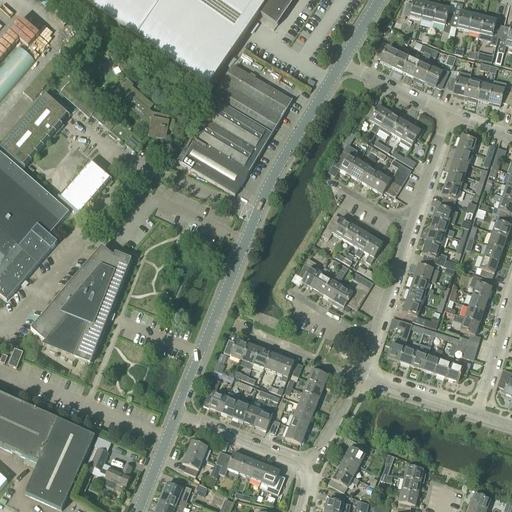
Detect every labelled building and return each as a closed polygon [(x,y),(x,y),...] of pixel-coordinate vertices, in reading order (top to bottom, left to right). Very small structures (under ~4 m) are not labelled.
[(54,0),(203,98),(255,18),(270,29),(289,0),(54,0)] [(422,22),(426,5),(414,2),(413,6),(407,5),(404,16),(403,16),(402,20),(404,21),(405,17),(410,18),(410,19),(422,22)] [(432,24),(434,25),(438,8),(426,5),(422,22),(432,24)] [(432,24),(431,30),(442,32),(442,34),(440,43),(446,45),(450,29),(451,29),(454,16),(448,15),(449,11),(438,8),(434,25),(432,24)] [(460,18),(454,16),(451,29),(457,31),(469,34),(473,17),(461,14),(460,18)] [(474,14),(473,17),(469,34),(479,36),(481,36),(485,20),(480,19),(481,16),(474,14)] [(496,23),(492,22),(493,19),(486,17),(485,20),(481,36),(479,36),(478,41),(490,44),(489,46),(496,48),(498,40),(501,28),(495,26),(496,23)] [(504,29),(495,66),(497,67),(500,58),(503,59),(505,48),(511,49),(511,24),(510,30),(504,29)] [(424,55),(427,49),(416,44),(413,50),(424,55)] [(392,69),(399,54),(388,49),(388,50),(382,47),(376,58),(382,61),(380,64),(392,69)] [(0,68),(0,102),(34,62),(18,48),(0,68)] [(413,79),(417,81),(416,84),(422,87),(430,69),(425,67),(430,57),(428,57),(431,51),(427,49),(424,55),(420,64),(413,79)] [(402,74),(409,59),(399,54),(392,69),(402,74)] [(475,55),(474,61),(483,63),(485,56),(475,54),(475,55)] [(491,65),(493,58),(485,56),(483,63),(491,65)] [(449,58),(446,66),(452,68),(455,60),(449,58)] [(409,59),(402,74),(413,79),(420,64),(409,59)] [(50,63),(23,94),(32,102),(59,71),(50,63)] [(235,199),(292,103),(235,69),(222,84),(206,110),(204,120),(204,121),(193,140),(191,139),(176,164),(235,199)] [(448,74),(443,72),(441,74),(430,69),(423,84),(435,90),(436,86),(442,89),(448,74)] [(451,79),(448,91),(454,92),(453,96),(458,97),(457,100),(464,101),(465,99),(469,83),(470,77),(458,74),(457,80),(451,79)] [(134,155),(143,145),(63,76),(52,88),(89,120),(91,118),(134,155)] [(481,86),(477,102),(489,105),(492,89),(487,88),(488,84),(482,82),(481,86)] [(118,103),(140,121),(138,124),(149,134),(148,138),(165,141),(167,132),(173,133),(175,123),(169,122),(169,119),(154,116),(149,112),(153,107),(131,88),(132,87),(128,83),(122,89),(125,92),(121,96),(122,98),(118,103)] [(469,83),(465,99),(469,100),(468,103),(475,105),(476,102),(477,102),(481,86),(469,83)] [(489,105),(492,106),(492,108),(499,110),(500,108),(501,104),(507,106),(510,94),(509,94),(504,93),(504,92),(506,86),(493,83),(492,89),(489,105)] [(45,97),(0,148),(24,170),(55,134),(62,127),(60,125),(67,117),(45,97)] [(372,108),(365,119),(375,125),(366,140),(371,143),(378,132),(379,133),(390,115),(379,108),(377,111),(372,108)] [(401,121),(390,115),(379,133),(388,138),(390,134),(392,136),(401,121)] [(411,127),(401,121),(392,136),(402,142),(411,127)] [(402,142),(403,142),(401,145),(412,151),(418,141),(419,142),(425,133),(416,128),(415,129),(411,127),(402,142)] [(461,138),(457,150),(472,155),(476,143),(461,138)] [(382,152),(384,148),(376,143),(374,147),(382,152)] [(347,148),(335,169),(351,178),(360,164),(353,160),(357,153),(347,148)] [(485,160),(491,161),(495,150),(489,148),(485,160)] [(378,159),(380,155),(372,150),(370,154),(378,159)] [(457,150),(453,162),(468,167),(472,155),(457,150)] [(391,158),(412,171),(416,165),(405,159),(404,160),(393,154),(391,158)] [(0,280),(0,297),(6,303),(56,245),(48,238),(68,214),(0,155),(0,280)] [(491,170),(497,172),(501,160),(495,158),(491,170)] [(491,161),(485,160),(482,168),(488,170),(491,161)] [(49,174),(57,182),(69,170),(60,162),(49,174)] [(453,162),(449,174),(464,179),(468,167),(453,162)] [(106,183),(109,180),(89,163),(58,200),(79,218),(108,185),(106,183)] [(381,163),(378,172),(387,175),(390,166),(381,163)] [(399,171),(399,173),(409,179),(413,174),(395,163),(392,167),(399,171)] [(351,178),(362,185),(371,170),(360,164),(351,178)] [(362,185),(372,191),(381,177),(371,170),(362,185)] [(497,172),(491,170),(489,178),(494,180),(497,172)] [(479,184),(483,185),(487,173),(483,172),(479,184)] [(399,173),(395,178),(406,185),(409,179),(399,173)] [(449,174),(445,186),(460,191),(465,192),(467,187),(462,185),(464,179),(449,174)] [(385,194),(389,189),(392,183),(381,177),(372,191),(383,198),(385,194)] [(395,178),(392,183),(403,190),(406,185),(395,178)] [(488,195),(492,183),(488,182),(483,194),(488,195)] [(400,195),(403,190),(392,183),(389,189),(400,195)] [(483,185),(479,184),(476,193),(475,196),(480,197),(483,185)] [(442,194),(441,198),(443,199),(442,204),(455,208),(456,203),(460,191),(445,186),(442,194)] [(511,203),(511,190),(506,188),(501,187),(499,191),(504,193),(502,200),(511,203)] [(396,201),(400,195),(389,189),(385,194),(396,201)] [(492,216),(498,218),(511,223),(511,218),(511,203),(502,200),(495,198),(493,202),(500,205),(498,212),(494,210),(492,216)] [(438,208),(434,221),(449,226),(453,227),(457,216),(453,214),(455,208),(442,204),(440,209),(438,208)] [(328,242),(332,235),(333,235),(332,236),(343,242),(352,227),(335,218),(323,239),(328,242)] [(509,228),(511,223),(498,218),(496,224),(492,236),(507,241),(511,229),(509,228)] [(434,221),(430,233),(445,238),(452,240),(454,234),(449,233),(448,230),(449,226),(434,221)] [(343,242),(353,248),(362,234),(352,227),(343,242)] [(460,243),(464,244),(468,232),(463,231),(460,243)] [(430,233),(426,245),(441,250),(445,238),(430,233)] [(373,240),(362,234),(353,248),(358,251),(354,257),(359,260),(363,254),(364,255),(373,240)] [(492,236),(488,247),(503,253),(507,241),(492,236)] [(384,247),(373,240),(364,255),(369,257),(365,264),(370,267),(374,260),(375,261),(384,247)] [(464,244),(460,243),(456,255),(460,256),(464,244)] [(424,257),(422,263),(434,267),(434,266),(443,269),(454,273),(456,268),(445,263),(447,259),(439,256),(441,250),(426,245),(422,256),(424,257)] [(488,247),(484,259),(499,265),(503,253),(488,247)] [(111,315),(128,272),(132,262),(116,256),(114,260),(102,250),(31,332),(45,344),(43,346),(44,346),(48,342),(90,359),(89,360),(92,361),(93,359),(92,359),(97,347),(98,347),(108,321),(105,320),(108,313),(111,315)] [(343,265),(346,261),(338,256),(335,260),(343,265)] [(477,270),(475,275),(480,277),(492,282),(493,276),(495,276),(499,265),(484,259),(479,271),(477,270)] [(304,281),(302,285),(312,291),(325,271),(324,271),(321,277),(315,273),(318,268),(308,262),(298,278),(304,281)] [(331,267),(339,271),(341,267),(334,263),(331,267)] [(417,272),(414,279),(430,284),(434,286),(438,274),(437,274),(439,268),(434,267),(422,263),(420,268),(418,267),(417,272)] [(375,284),(379,278),(368,272),(367,273),(360,269),(358,273),(375,284)] [(325,271),(312,291),(323,298),(332,283),(334,279),(328,275),(329,274),(327,272),(325,271)] [(360,286),(370,292),(374,287),(356,276),(353,280),(361,284),(360,286)] [(469,289),(476,291),(473,298),(488,303),(492,291),(490,290),(492,285),(473,278),(469,289)] [(332,283),(323,298),(333,304),(334,304),(342,290),(336,286),(339,282),(334,279),(332,283)] [(410,291),(426,296),(432,298),(433,293),(427,291),(430,284),(414,279),(410,291)] [(367,298),(370,292),(360,286),(356,291),(367,298)] [(440,301),(445,303),(449,291),(444,289),(440,301)] [(353,296),(342,290),(334,304),(333,304),(332,307),(338,310),(340,310),(341,308),(344,311),(347,307),(350,302),(353,296)] [(364,303),(367,298),(356,291),(353,296),(364,303)] [(410,291),(406,303),(422,308),(426,296),(410,291)] [(449,303),(453,304),(457,292),(452,291),(449,303)] [(361,308),(364,303),(353,296),(350,302),(361,308)] [(473,298),(469,310),(484,315),(488,303),(473,298)] [(445,303),(440,301),(437,313),(441,315),(445,303)] [(357,314),(361,308),(350,302),(347,307),(357,314)] [(414,319),(412,325),(435,332),(438,326),(418,319),(422,308),(406,303),(402,315),(414,319)] [(449,303),(445,315),(450,316),(454,317),(455,314),(454,312),(451,311),(453,304),(449,303)] [(469,310),(465,321),(480,326),(484,315),(469,310)] [(482,340),(476,338),(480,326),(465,321),(455,318),(453,323),(463,327),(461,333),(472,337),(470,342),(469,343),(480,347),(482,340)] [(399,364),(405,350),(404,350),(407,341),(410,332),(411,332),(412,327),(399,323),(397,329),(404,331),(402,340),(402,339),(399,348),(392,345),(387,360),(399,364)] [(412,327),(411,332),(423,336),(425,331),(412,327)] [(425,331),(423,336),(434,339),(436,335),(425,331)] [(436,335),(434,339),(446,343),(448,338),(436,335)] [(448,338),(446,343),(458,347),(458,346),(459,346),(460,343),(459,343),(459,342),(448,338)] [(224,356),(241,363),(248,347),(236,342),(235,346),(228,344),(224,356)] [(478,351),(480,347),(469,343),(469,346),(468,348),(478,351)] [(399,364),(411,369),(417,354),(416,354),(419,347),(413,345),(411,352),(405,350),(399,364)] [(241,363),(253,367),(259,351),(260,349),(253,346),(252,349),(248,347),(241,363)] [(476,356),(478,351),(468,348),(468,349),(466,353),(476,356)] [(411,369),(423,373),(428,358),(430,350),(425,349),(422,356),(417,354),(411,369)] [(21,360),(23,354),(15,351),(8,367),(17,370),(21,360)] [(253,367),(264,372),(270,356),(259,351),(253,367)] [(423,373),(435,377),(440,362),(443,354),(437,352),(434,360),(428,358),(423,373)] [(476,356),(466,353),(464,359),(474,363),(476,356)] [(264,372),(276,376),(282,361),(270,356),(264,372)] [(435,377),(446,381),(453,361),(454,359),(449,357),(446,364),(440,362),(435,377)] [(294,365),(282,361),(276,376),(282,379),(280,383),(286,385),(287,381),(294,365)] [(453,361),(446,381),(458,385),(460,379),(461,377),(463,370),(468,372),(469,372),(471,367),(453,361)] [(216,365),(213,373),(221,376),(224,368),(216,365)] [(298,380),(302,368),(297,366),(292,378),(298,380)] [(328,379),(319,375),(321,373),(314,370),(313,373),(312,373),(308,384),(324,391),(326,392),(329,386),(328,384),(327,383),(328,379)] [(511,377),(502,374),(497,389),(504,392),(503,397),(511,399),(511,377)] [(202,409),(208,411),(220,416),(226,400),(215,396),(219,384),(213,381),(209,393),(202,409)] [(324,391),(308,384),(303,396),(319,402),(324,391)] [(280,398),(282,393),(271,389),(269,393),(280,398)] [(220,416),(232,421),(238,405),(231,402),(233,397),(228,395),(226,400),(220,416)] [(41,467),(60,423),(0,396),(0,448),(38,466),(41,467)] [(279,400),(268,396),(266,401),(273,403),(277,405),(279,400)] [(303,396),(299,407),(315,414),(319,402),(303,396)] [(232,421),(243,425),(249,409),(238,405),(232,421)] [(315,414),(299,407),(296,413),(293,412),(291,417),(294,418),(310,425),(315,414)] [(243,425),(254,430),(261,414),(249,409),(243,425)] [(266,435),(272,419),(261,414),(254,430),(266,435)] [(290,430),(306,436),(310,425),(294,418),(290,430)] [(58,511),(61,511),(95,439),(60,423),(41,467),(38,466),(24,496),(58,511)] [(275,437),(280,425),(274,423),(269,435),(275,437)] [(301,448),(306,436),(290,430),(285,442),(301,448)] [(111,446),(97,440),(93,449),(97,451),(89,469),(90,469),(88,474),(105,481),(102,487),(113,492),(115,486),(125,490),(130,479),(128,478),(132,470),(125,467),(121,475),(110,470),(110,469),(104,466),(109,456),(107,455),(111,446)] [(191,444),(187,456),(203,462),(208,450),(191,444)] [(350,450),(344,461),(359,469),(368,452),(366,451),(357,446),(354,452),(350,450)] [(239,476),(245,461),(233,456),(232,460),(220,455),(216,467),(221,469),(219,476),(224,478),(227,472),(239,476)] [(203,462),(187,456),(182,467),(186,469),(184,475),(196,480),(203,462)] [(388,457),(385,466),(385,468),(390,470),(394,459),(388,457)] [(239,476),(250,481),(256,465),(245,461),(239,476)] [(344,461),(338,472),(353,480),(359,469),(344,461)] [(268,470),(256,465),(250,481),(261,485),(268,470)] [(271,471),(268,470),(261,485),(259,491),(278,498),(285,481),(278,478),(280,471),(272,468),(271,471)] [(407,469),(404,481),(420,485),(423,485),(425,477),(422,477),(423,473),(407,469)] [(328,487),(332,490),(344,496),(350,485),(356,488),(358,483),(353,480),(338,472),(332,482),(331,482),(328,487)] [(388,476),(387,483),(393,484),(395,477),(388,476)] [(404,481),(401,493),(418,497),(420,485),(404,481)] [(163,494),(163,495),(185,505),(191,492),(179,487),(178,491),(166,486),(165,490),(163,490),(162,493),(163,494)] [(206,492),(197,489),(195,495),(203,498),(206,492)] [(401,493),(397,511),(399,511),(410,511),(412,509),(415,509),(418,497),(401,493)] [(160,499),(158,502),(159,504),(159,505),(174,511),(176,511),(182,511),(183,510),(185,505),(163,495),(161,499),(160,499)] [(475,496),(470,508),(480,511),(486,511),(490,502),(475,496)] [(349,511),(350,507),(343,506),(344,499),(332,497),(331,503),(327,502),(324,511),(349,511)] [(275,501),(268,499),(266,506),(273,508),(275,501)]
